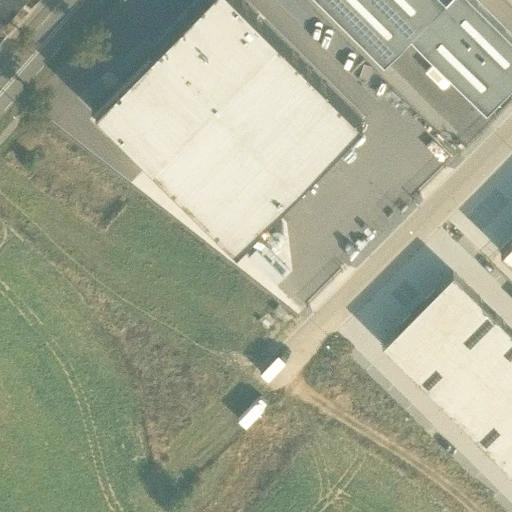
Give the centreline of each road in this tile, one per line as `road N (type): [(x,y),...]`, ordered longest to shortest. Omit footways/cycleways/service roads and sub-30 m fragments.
road 1 (unclassified): [(511,132),(272,374)]
road 2 (track): [(476,511),(272,374)]
road 3 (secondary): [(0,96),(86,0)]
